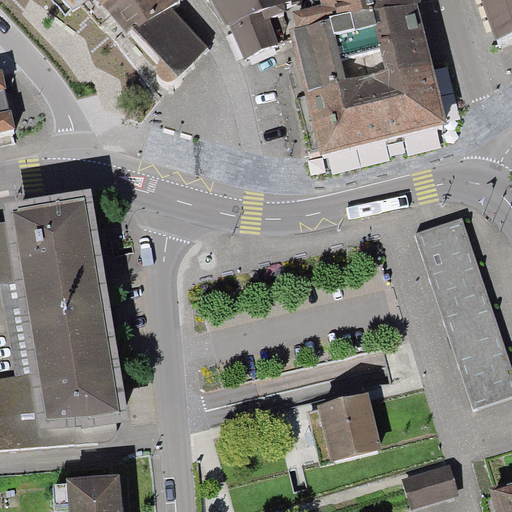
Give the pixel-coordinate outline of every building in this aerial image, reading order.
[(134,32),(169,9),(182,0),(94,0),(127,36),(134,32)] [(293,0),(209,0),(232,30),(246,63),(279,47),(268,17),(295,5),(293,0)] [(296,37),(417,8),(422,7),(420,0),(309,0),(313,13),(291,18),(296,37)] [(511,0),(480,0),(498,50),(511,44),(511,0)] [(301,98),(316,158),(445,127),(438,95),(417,8),(296,37),(311,96),(301,98)] [(179,82),(208,48),(169,9),(134,32),(161,63),(159,66),(157,71),(158,75),(159,78),(161,81),(163,84),(167,86),(171,86),(175,84),(179,82)] [(0,135),(15,132),(2,69),(0,69),(0,135)] [(0,449),(76,445),(74,429),(127,422),(91,192),(3,205),(6,223),(15,281),(0,282),(0,288),(18,380),(0,381),(0,449)] [(0,282),(15,281),(6,223),(0,224),(0,282)] [(418,237),(473,409),(511,396),(511,382),(461,223),(418,237)] [(310,414),(323,468),(383,454),(370,395),(320,407),(321,411),(310,414)] [(403,484),(412,511),(460,500),(452,470),(403,484)] [(122,511),(121,480),(67,485),(67,490),(55,490),(57,511),(71,510),(70,511),(122,511)] [(511,511),(511,481),(490,488),(496,511),(511,511)]
